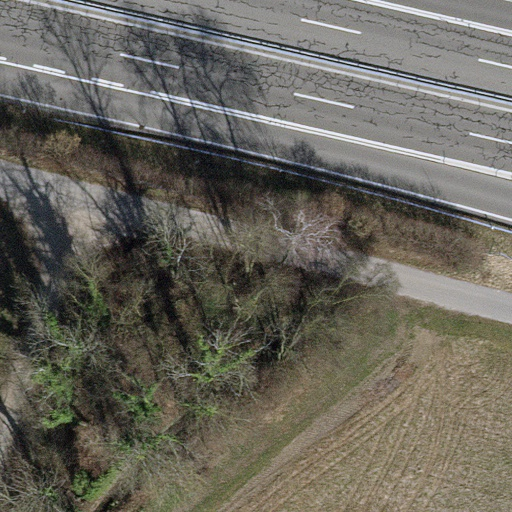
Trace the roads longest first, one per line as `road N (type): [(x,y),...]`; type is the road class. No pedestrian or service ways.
road 1 (unclassified): [(0,178),(511,311)]
road 2 (trunk): [(213,76),(511,181)]
road 3 (trunk): [(213,76),(511,143)]
road 4 (track): [(83,200),(0,442)]
road 5 (trunk): [(0,27),(213,76)]
road 6 (trunk): [(393,42),(209,0)]
road 7 (trunk): [(511,68),(393,42)]
